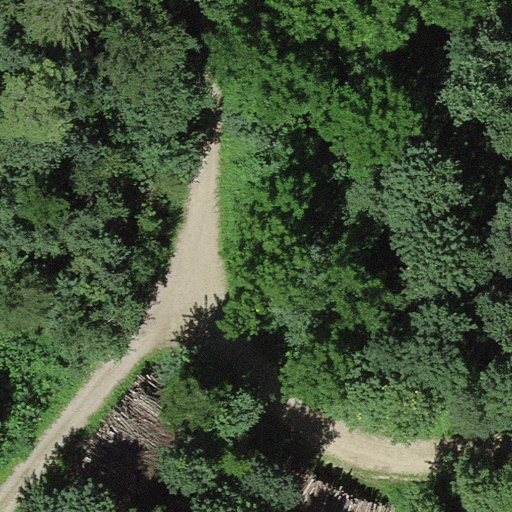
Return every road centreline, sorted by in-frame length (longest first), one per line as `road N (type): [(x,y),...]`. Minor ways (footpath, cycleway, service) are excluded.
road 1 (track): [(213,0),(183,281),(0,511)]
road 2 (track): [(183,281),(236,370),(294,423),(363,446),(428,447),(511,434)]
